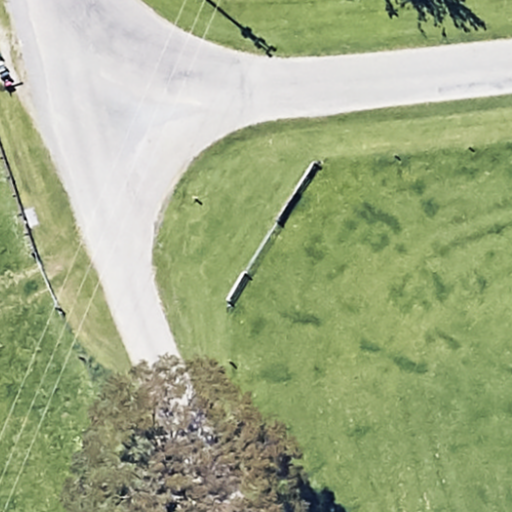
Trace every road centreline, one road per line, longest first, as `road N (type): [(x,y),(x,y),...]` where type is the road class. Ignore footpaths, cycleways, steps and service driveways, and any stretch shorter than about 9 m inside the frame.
road 1 (unclassified): [(239,511),(137,301),(87,109)]
road 2 (unclassified): [(87,109),(511,61)]
